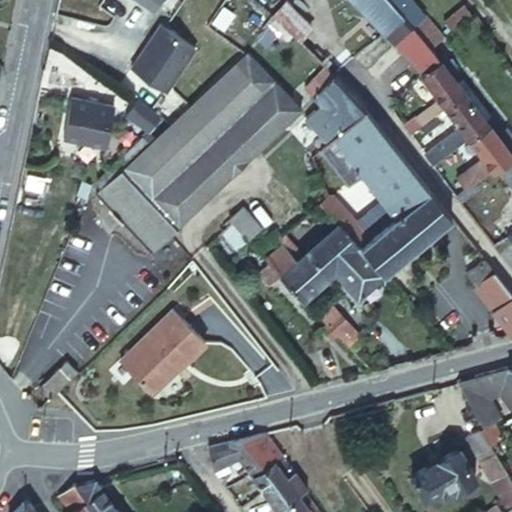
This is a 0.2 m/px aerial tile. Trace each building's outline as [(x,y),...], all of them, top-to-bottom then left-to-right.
[(228,0),(226,0),(216,14),(227,23),(238,7),(228,0)] [(347,0),(382,34),(400,16),(385,0),(347,0)] [(430,49),(442,38),(410,0),(385,0),(400,16),(409,26),(419,37),(430,49)] [(281,2),(269,13),(294,39),(306,26),(281,2)] [(400,16),(382,34),(391,43),(409,26),(400,16)] [(401,53),(419,37),(409,26),(391,43),(401,53)] [(196,51),(162,27),(132,71),(166,94),(196,51)] [(431,51),(430,49),(419,37),(401,53),(413,65),(431,51)] [(439,60),(431,51),(413,65),(420,74),(419,76),(438,99),(412,118),(418,126),(438,111),(444,107),(463,93),(439,60)] [(147,251),(166,234),(300,109),(246,52),(207,89),(143,150),(137,144),(94,185),(100,190),(95,195),(147,251)] [(340,128),(360,110),(335,82),(331,78),(311,97),(340,128)] [(486,123),(463,93),(444,107),(461,130),(452,136),(450,135),(424,155),(431,164),(460,142),(486,123)] [(70,98),(61,138),(104,148),(113,108),(70,98)] [(136,101),(124,117),(148,134),(159,117),(136,101)] [(383,277),(450,218),(428,190),(362,108),(360,110),(340,128),(319,149),(349,185),(360,176),(386,207),(359,229),(332,193),(328,193),(316,203),(317,204),(335,225),(338,224),(383,277)] [(438,111),(418,126),(417,127),(421,133),(443,117),(438,111)] [(511,157),(497,138),(486,123),(460,142),(465,147),(471,143),(483,158),(456,178),(465,189),(491,169),(493,172),(498,168),(511,157)] [(511,137),(507,131),(497,138),(511,157),(511,137)] [(511,157),(498,168),(511,186),(511,157)] [(458,194),(454,197),(453,198),(457,203),(462,199),(458,194)] [(227,218),(231,223),(250,245),(262,235),(239,209),(227,218)] [(383,286),(388,282),(383,277),(338,224),(335,225),(304,253),(327,279),(335,272),(359,299),(378,281),(383,286)] [(281,245),(264,259),(269,264),(258,274),(268,286),(280,276),(302,301),(327,279),(304,253),(296,261),(281,245)] [(511,248),(500,256),(511,270),(511,248)] [(474,284),(492,270),(484,260),(465,274),(474,284)] [(492,313),(511,297),(511,295),(492,270),(474,284),(485,299),(482,301),(492,313)] [(308,305),(313,311),(323,303),(318,297),(308,305)] [(509,335),(511,334),(511,297),(492,313),(509,335)] [(336,333),(345,325),(336,315),(326,324),(321,329),(330,338),(336,333)] [(160,320),(108,370),(136,399),(142,399),(172,370),(174,372),(193,354),(160,320)] [(336,333),(349,349),(358,341),(345,325),(336,333)] [(75,371),(65,361),(37,388),(48,398),(75,371)] [(511,364),(456,380),(480,424),(481,427),(492,420),(495,426),(501,422),(485,397),(498,388),(511,410),(511,364)] [(481,427),(494,452),(499,447),(494,438),(500,435),(495,426),(492,420),(481,427)] [(492,478),(504,471),(494,452),(481,427),(480,424),(464,434),(492,478)] [(240,466),(254,483),(292,470),(264,432),(206,448),(206,450),(212,471),(231,468),(240,466)] [(474,475),(456,445),(410,475),(424,497),(441,487),(445,493),(474,475)] [(218,477),(231,468),(212,471),(218,477)] [(254,483),(268,502),(295,491),(305,487),(292,470),(254,483)] [(492,478),(508,506),(511,502),(511,485),(504,471),(492,478)] [(86,511),(108,511),(112,509),(92,481),(73,486),(83,500),(79,502),(86,511)] [(66,511),(86,511),(79,502),(83,500),(73,486),(71,483),(54,495),(67,511),(66,511)] [(295,491),(268,502),(274,511),(316,511),(304,495),(300,498),(295,491)] [(31,511),(24,501),(12,511),(31,511)] [(511,511),(511,502),(508,506),(503,509),(499,511),(511,511)] [(499,511),(503,509),(500,503),(496,506),(493,503),(479,511),(499,511)]
